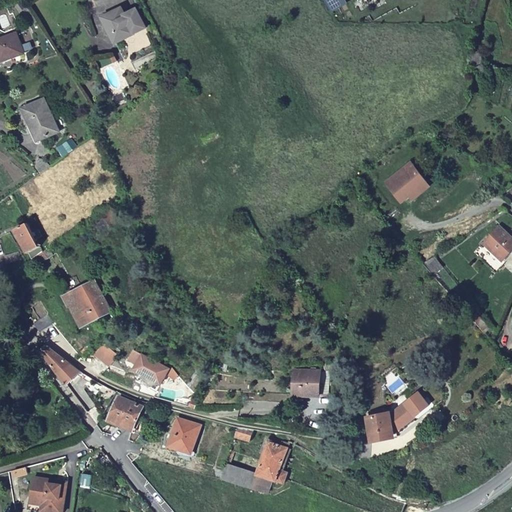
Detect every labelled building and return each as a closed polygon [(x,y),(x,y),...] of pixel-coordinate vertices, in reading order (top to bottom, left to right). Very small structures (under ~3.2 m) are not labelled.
[(127,16),(123,9),(104,18),(117,44),(143,31),(137,19),(142,17),(138,10),(127,16)] [(148,28),(142,17),(137,19),(143,31),(148,28)] [(17,33),(0,39),(0,53),(2,61),(25,53),(17,33)] [(471,67),(480,68),(480,60),(471,59),(471,67)] [(59,131),(44,99),(23,108),(38,141),(59,131)] [(410,195),(426,181),(411,162),(386,181),(402,201),(410,195)] [(430,185),(426,181),(410,195),(413,199),(430,185)] [(10,193),(2,199),(6,205),(14,200),(10,193)] [(16,231),(34,258),(50,247),(48,244),(44,247),(28,223),(16,231)] [(511,237),(500,226),(484,242),(502,260),(511,249),(511,237)] [(19,251),(5,255),(7,264),(21,259),(19,251)] [(68,298),(84,328),(113,313),(96,282),(68,298)] [(34,322),(40,331),(54,324),(49,315),(34,322)] [(91,342),(86,346),(91,351),(96,347),(91,342)] [(119,355),(105,344),(96,354),(110,366),(119,355)] [(47,356),(68,384),(82,371),(71,364),(49,346),(43,351),(47,356)] [(86,346),(82,350),(86,354),(91,351),(86,346)] [(171,370),(135,350),(130,360),(138,365),(142,367),(139,372),(156,381),(158,377),(165,380),(171,370)] [(171,370),(168,375),(175,380),(178,376),(171,370)] [(291,372),(293,397),(320,396),(319,372),(291,372)] [(386,416),(389,426),(397,423),(399,426),(424,403),(412,391),(386,416)] [(142,407),(119,397),(109,420),(121,425),(122,421),(135,426),(142,407)] [(198,404),(193,401),(190,407),(195,409),(198,404)] [(385,413),(366,419),(371,438),(391,433),(389,426),(386,416),(385,413)] [(202,425),(179,418),(172,443),(183,446),(182,451),(194,453),(202,425)] [(399,426),(397,423),(389,426),(391,433),(399,426)] [(257,430),(239,426),(237,435),(252,437),(253,432),(257,433),(257,430)] [(295,479),(297,469),(292,467),(291,471),(284,470),(291,440),(284,438),(284,441),(273,439),(275,433),(271,432),(269,438),(267,436),(266,440),(269,442),(261,470),(241,466),(236,483),(272,492),(276,477),(287,481),(288,477),(295,479)] [(331,443),(325,442),(322,461),(334,468),(336,451),(329,449),(331,443)] [(241,466),(230,463),(226,480),(236,483),(241,466)] [(50,479),(35,476),(31,497),(29,496),(26,509),(43,511),(44,511),(49,511),(62,511),(67,486),(49,483),(50,479)]
